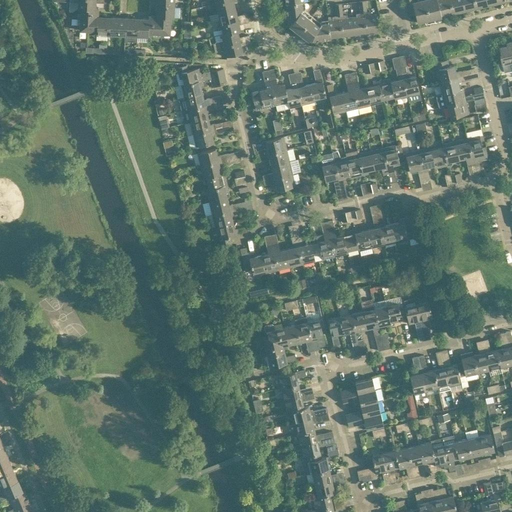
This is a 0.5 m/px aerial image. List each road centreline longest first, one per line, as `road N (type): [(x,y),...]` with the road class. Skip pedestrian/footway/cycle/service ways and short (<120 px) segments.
road 1 (residential): [(511,325),(338,366),(328,376),(359,501),(511,463)]
road 2 (residential): [(494,181),(417,197),(402,191),(264,222),(234,105),(233,69),(274,41)]
road 3 (residential): [(494,181),(505,147),(476,26)]
road 4 (residential): [(409,42),(341,57),(297,54),(274,41)]
